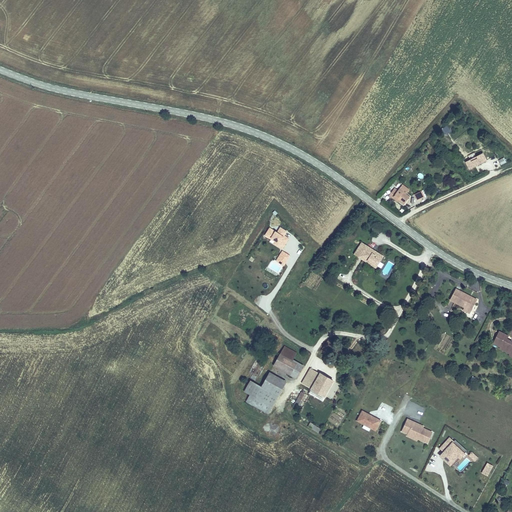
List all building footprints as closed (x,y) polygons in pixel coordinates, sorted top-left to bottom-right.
[(439,128),(448,135),(452,130),(443,124),(439,128)] [(478,155),(472,160),(474,165),(487,158),(485,153),(478,155)] [(395,198),(399,201),(405,205),(411,198),(406,194),(409,190),(403,185),(398,191),(395,189),(389,197),(394,200),(395,198)] [(283,242),(288,235),(285,234),(285,235),(282,233),(283,232),(285,228),(279,224),(276,229),(268,225),(264,232),(270,236),(270,235),(278,240),(279,239),(283,242)] [(270,235),(270,236),(273,238),(272,240),(281,246),(283,242),(279,239),(278,240),(270,235)] [(358,256),(364,246),(365,244),(361,241),(354,253),(358,256)] [(383,255),(373,249),(371,251),(364,246),(358,256),(365,260),(367,258),(376,265),(383,255)] [(282,248),(278,255),(283,258),(281,261),(283,263),(289,253),(282,248)] [(375,267),(376,265),(367,258),(365,260),(375,267)] [(446,299),(460,307),(467,311),(474,297),(453,286),(446,299)] [(503,343),(502,345),(501,347),(510,352),(510,353),(511,354),(511,342),(505,338),(506,336),(507,334),(498,329),(495,334),(502,338),(500,342),(503,343)] [(492,340),(502,345),(503,343),(500,342),(502,338),(495,334),(492,340)] [(330,353),(334,341),(328,339),(324,350),(330,353)] [(280,368),(288,374),(295,363),(290,360),(294,353),(284,347),(277,359),(283,363),(280,368)] [(273,365),(280,368),(283,363),(277,359),(273,365)] [(295,363),(288,374),(295,378),(301,367),(295,363)] [(349,377),(354,370),(347,365),(342,371),(349,377)] [(302,384),(324,397),(333,382),(311,369),(302,384)] [(271,370),(262,384),(273,392),(282,377),(271,370)] [(282,377),(273,392),(266,402),(272,405),(288,381),(282,377)] [(252,378),(246,388),(250,391),(266,402),(273,392),(262,384),(252,378)] [(266,402),(250,391),(246,398),(267,412),(272,405),(266,402)] [(301,392),(294,405),(299,408),(307,395),(301,392)] [(380,418),(362,409),(357,419),(363,422),(364,421),(371,425),(371,426),(375,428),(380,418)] [(415,423),(409,420),(404,432),(410,434),(411,433),(420,437),(419,439),(429,443),(433,433),(424,429),(415,424),(415,423)] [(306,427),(316,433),(320,428),(309,422),(306,427)] [(451,435),(444,442),(448,446),(443,451),(440,454),(444,458),(447,454),(453,460),(458,455),(460,457),(467,449),(451,435)] [(448,446),(444,442),(439,448),(443,451),(448,446)] [(453,460),(447,454),(444,458),(452,465),(460,457),(458,455),(453,460)] [(488,477),(493,466),(486,462),(481,473),(488,477)]
